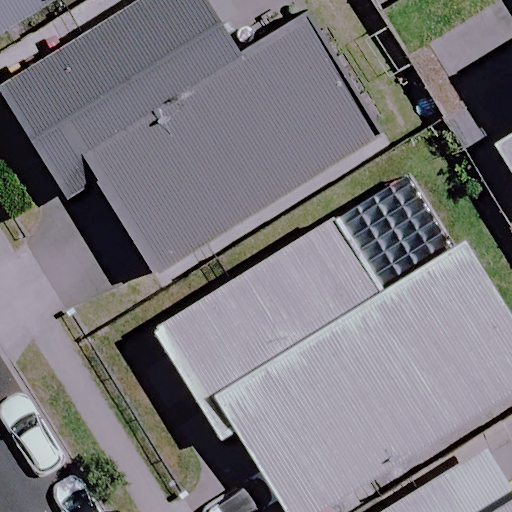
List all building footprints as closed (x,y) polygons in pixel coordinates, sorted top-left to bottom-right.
[(0,0),(0,31),(51,0),(0,0)] [(237,65),(196,0),(156,0),(6,93),(74,203),(97,189),(153,278),(383,135),(311,19),(237,65)] [(511,138),(492,151),(511,183),(511,138)] [(383,298),(336,223),(156,334),(224,443),(236,435),(284,511),(324,511),(511,395),(511,321),(466,246),(383,298)] [(511,511),(511,491),(488,452),(389,511),(511,511)]
